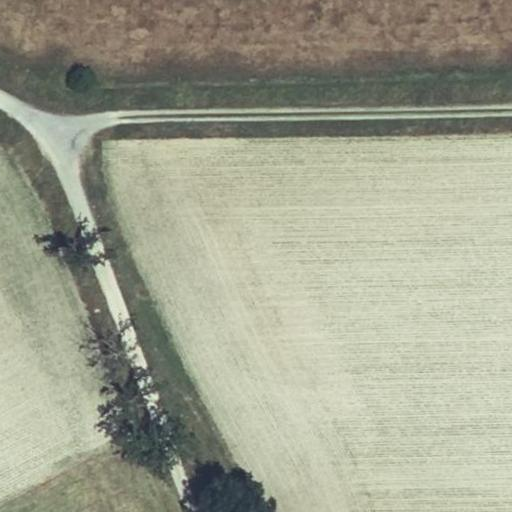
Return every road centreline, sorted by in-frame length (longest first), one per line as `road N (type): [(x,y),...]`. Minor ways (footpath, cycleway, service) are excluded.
road 1 (track): [(511,107),(140,113),(90,119),(55,135),(0,97)]
road 2 (track): [(198,511),(55,135)]
